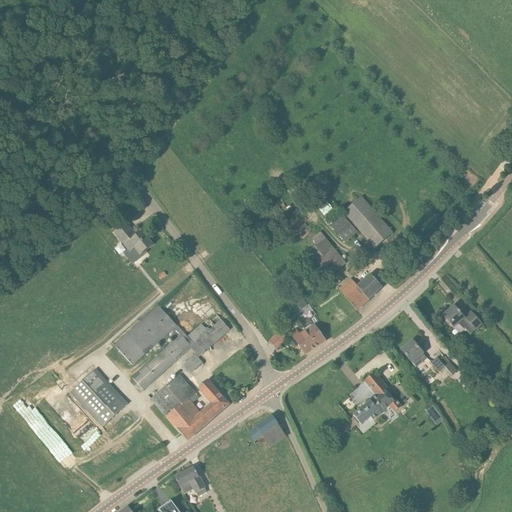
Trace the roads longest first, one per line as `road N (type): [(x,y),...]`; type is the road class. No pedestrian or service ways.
road 1 (unclassified): [(272,389),(244,326),(137,185),(133,168),(145,138),(227,36),(238,0)]
road 2 (tertiary): [(272,389),(420,276),(511,175)]
road 3 (tertiary): [(99,511),(272,389)]
road 4 (unclassified): [(325,511),(272,389)]
